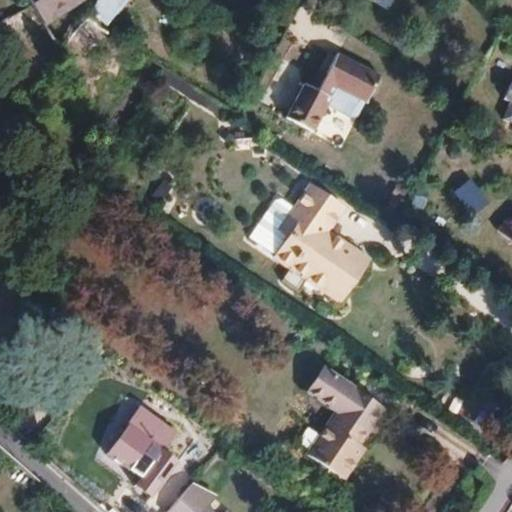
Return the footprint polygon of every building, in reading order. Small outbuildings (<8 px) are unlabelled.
[(37,0),(42,11),(44,11),(45,13),(71,0),(37,0)] [(95,0),(84,23),(91,27),(95,21),(106,26),(125,0),(95,0)] [(91,27),(84,23),(72,49),(88,58),(102,54),(111,39),(91,27)] [(300,134),(319,104),(327,92),(359,110),(375,82),(330,57),(308,94),(292,85),(273,117),(300,134)] [(511,87),(510,87),(503,104),(509,106),(501,123),(511,127),(511,87)] [(327,92),(319,104),(352,123),(359,110),(327,92)] [(469,178),(451,191),(469,215),(487,202),(469,178)] [(279,205),(270,206),(246,242),(288,272),(279,284),(295,295),(305,283),(339,308),(367,266),(325,236),(338,215),(305,192),(290,213),(279,205)] [(511,220),(505,229),(502,226),(493,236),(511,252),(511,220)] [(343,437),(369,399),(309,357),(292,381),(323,403),(293,447),(328,471),(347,440),(343,437)] [(182,438),(141,408),(106,455),(132,474),(155,443),(170,454),(182,438)] [(162,511),(206,511),(202,508),(212,496),(185,481),(161,510),(162,511)]
